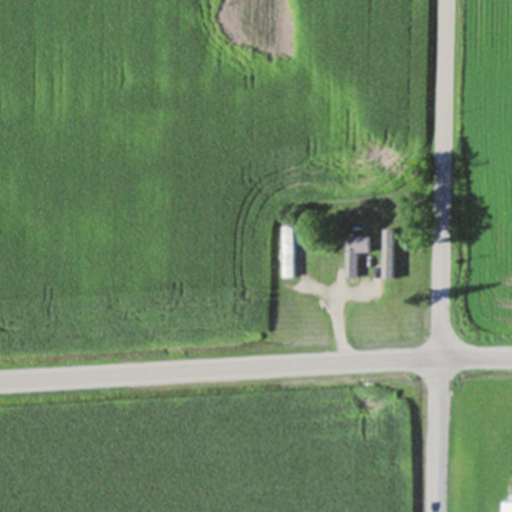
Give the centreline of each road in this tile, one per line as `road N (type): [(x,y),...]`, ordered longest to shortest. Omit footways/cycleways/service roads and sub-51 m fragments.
road 1 (secondary): [(511,357),(0,381)]
road 2 (residential): [(435,511),(445,0)]
